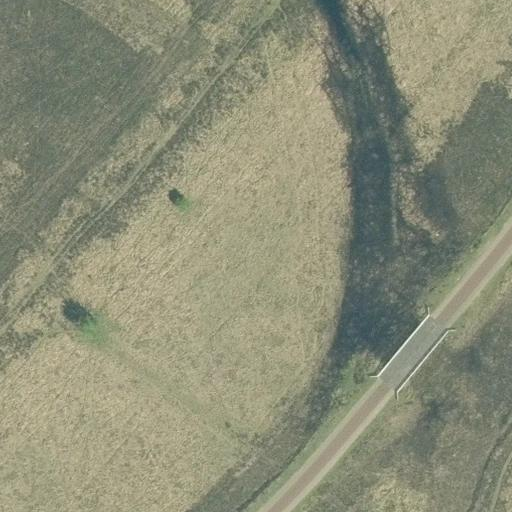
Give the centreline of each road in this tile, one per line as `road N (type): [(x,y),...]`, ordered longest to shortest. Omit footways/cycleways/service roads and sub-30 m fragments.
road 1 (track): [(0,336),(280,0)]
road 2 (tertiary): [(272,511),(511,230)]
